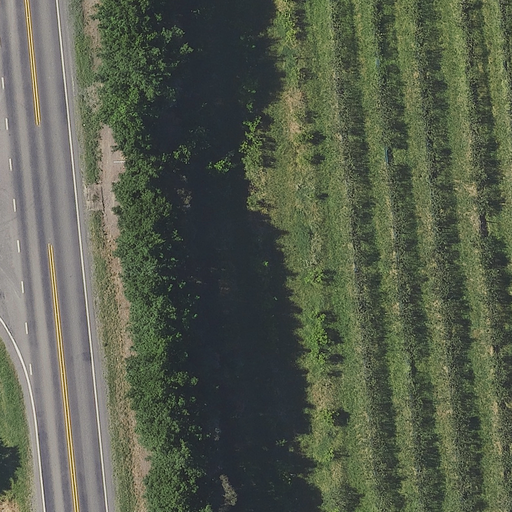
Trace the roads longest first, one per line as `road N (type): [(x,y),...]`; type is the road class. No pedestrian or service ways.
road 1 (trunk): [(44,179),(76,511)]
road 2 (trunk): [(26,0),(44,179)]
